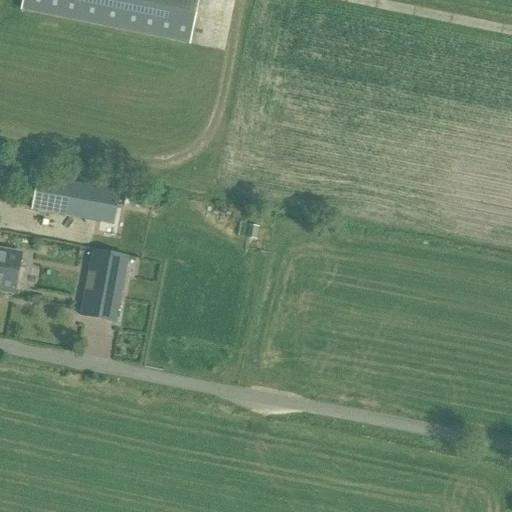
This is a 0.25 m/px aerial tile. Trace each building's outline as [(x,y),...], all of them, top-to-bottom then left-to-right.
[(21,0),(19,12),(190,46),(199,0),(21,0)] [(37,177),(31,211),(111,225),(118,192),(37,177)] [(0,293),(14,296),(22,255),(0,250),(0,293)] [(124,279),(128,257),(96,252),(92,273),(124,279)] [(120,299),(84,293),(80,317),(115,324),(120,299)]
